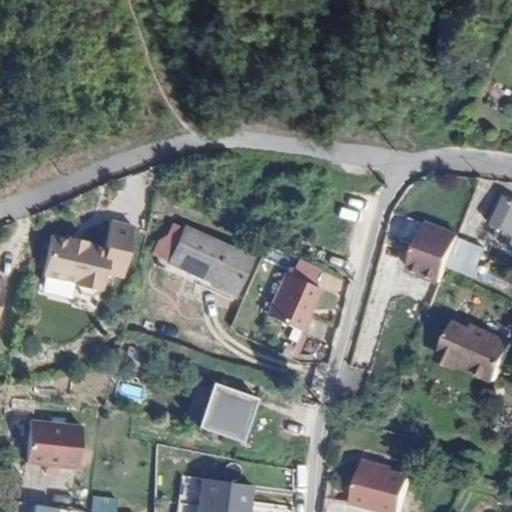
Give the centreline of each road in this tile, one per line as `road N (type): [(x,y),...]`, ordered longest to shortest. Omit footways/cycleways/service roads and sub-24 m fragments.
road 1 (residential): [(0,211),(200,142),(281,140),(396,158)]
road 2 (residential): [(312,511),(334,367),(396,158)]
